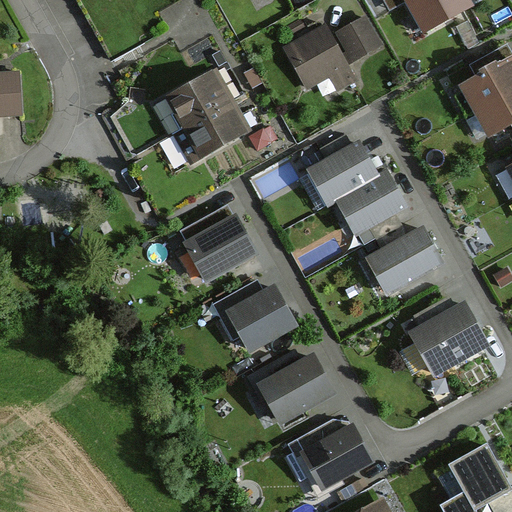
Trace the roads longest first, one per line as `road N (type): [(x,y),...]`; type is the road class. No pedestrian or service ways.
road 1 (residential): [(239,184),(389,443),(422,441),(511,391)]
road 2 (residential): [(511,348),(379,112)]
road 3 (residential): [(20,0),(58,69),(58,136)]
